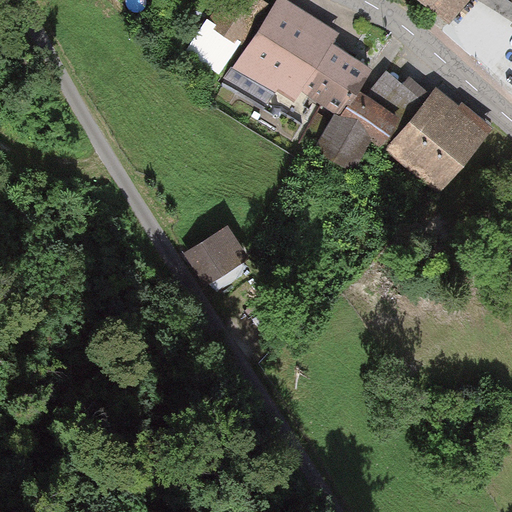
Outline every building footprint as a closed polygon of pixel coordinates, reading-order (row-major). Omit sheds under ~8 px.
[(231,70),(273,12),(255,0),(223,0),(193,46),(231,70)] [(280,0),(273,12),(231,70),(225,80),(267,108),(277,94),(295,106),(303,96),(333,116),(308,152),(347,178),(369,146),(386,157),(391,150),(407,126),(368,99),(360,94),(374,73),(332,45),(339,35),(286,0),(280,0)] [(417,0),(450,27),(472,0),(417,0)] [(511,4),(505,0),(472,0),(450,27),(446,32),(511,89),(511,4)] [(402,85),(387,71),(368,99),(407,126),(391,150),(450,191),(492,131),(437,90),(430,97),(409,78),(402,85)] [(227,226),(185,253),(206,286),(248,260),(227,226)]
